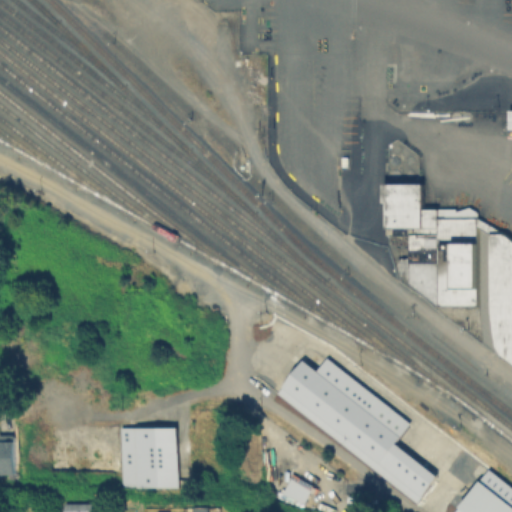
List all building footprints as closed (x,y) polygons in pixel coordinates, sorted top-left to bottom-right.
[(383,182),(422,182),(422,207),(476,207),(476,215),(476,302),(438,302),(409,281),(409,232),(437,232),(437,225),(385,225),(385,200),(383,200),(383,182)] [(488,231),(503,231),(511,238),(511,361),(496,349),(492,328),(489,301),(488,231)] [(331,359),(414,423),(400,441),(446,476),(422,506),(281,397),(309,361),(322,371),(331,359)] [(176,426),(176,486),(119,486),(119,426),(176,426)] [(0,433),(4,433),(12,433),(14,433),(15,470),(8,470),(0,470),(0,433)] [(471,474),(465,482),(449,469),(455,461),(471,474)] [(511,487),(511,511),(460,511),(490,471),(511,487)] [(98,501),(98,511),(66,511),(66,502),(98,501)]
